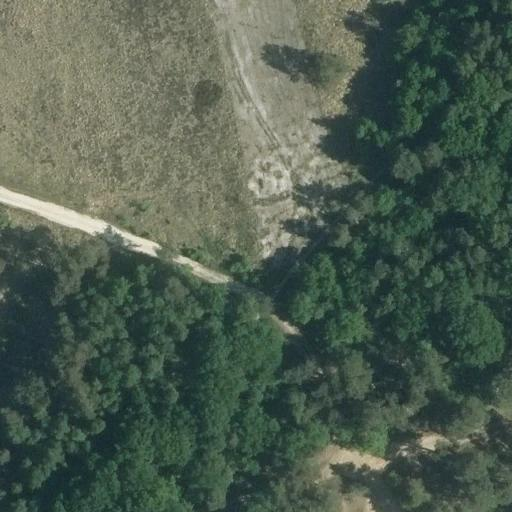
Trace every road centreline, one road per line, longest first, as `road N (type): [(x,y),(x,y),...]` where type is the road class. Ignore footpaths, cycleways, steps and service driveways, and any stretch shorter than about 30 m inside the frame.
road 1 (track): [(0,195),(267,303)]
road 2 (track): [(389,511),(309,357),(267,303)]
